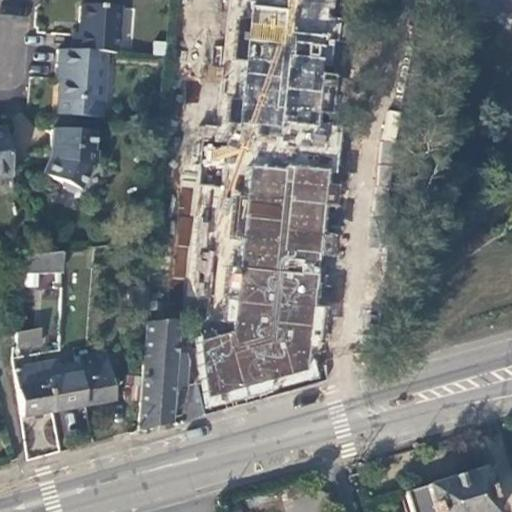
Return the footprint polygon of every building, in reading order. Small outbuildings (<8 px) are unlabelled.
[(194,338),(206,413),(326,378),(320,360),(348,0),(229,0),(218,122),(229,124),(210,331),(194,338)] [(103,54),(115,54),(119,9),(80,6),(78,33),(73,34),(72,51),(103,54)] [(72,51),(56,50),(55,67),(59,67),(57,101),(83,103),(100,104),(103,54),(72,51)] [(55,115),(82,116),(83,103),(57,101),(55,115)] [(0,177),(10,176),(3,129),(0,129),(0,177)] [(56,187),(63,190),(67,190),(70,190),(76,187),(84,171),(94,166),(95,152),(93,152),(93,134),(51,131),(48,150),(50,150),(41,173),(55,179),(56,187)] [(174,216),(172,277),(187,278),(189,216),(174,216)] [(61,252),(23,257),(21,274),(60,273),(61,252)] [(148,289),(131,289),(131,302),(147,301),(148,289)] [(139,431),(171,423),(176,348),(178,323),(164,324),(147,325),(139,431)] [(19,352),(45,346),(41,326),(15,332),(19,352)] [(79,377),(84,406),(114,401),(107,359),(105,358),(103,352),(75,357),(75,358),(77,364),(79,377)] [(77,364),(75,358),(63,361),(64,367),(77,364)] [(61,380),(79,377),(77,364),(64,367),(63,361),(60,362),(58,362),(61,380)] [(42,389),(47,387),(47,383),(61,380),(58,362),(38,366),(42,389)] [(20,419),(52,413),(47,387),(42,389),(38,366),(13,370),(20,419)] [(52,413),(84,406),(79,377),(61,380),(47,383),(47,387),(52,413)] [(480,469),(451,478),(460,511),(491,511),(484,488),(496,483),(492,469),(480,471),(480,469)] [(460,511),(451,478),(403,492),(409,511),(460,511)]
